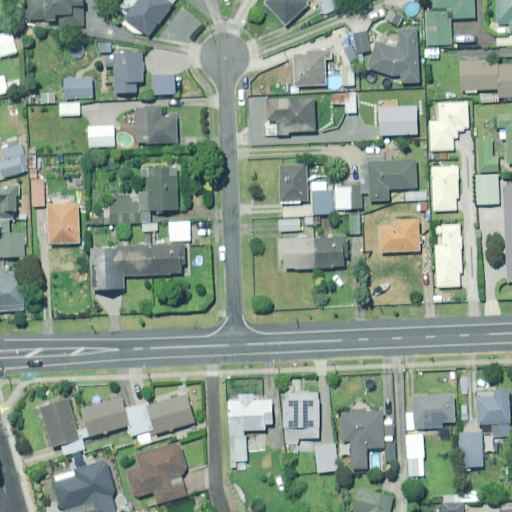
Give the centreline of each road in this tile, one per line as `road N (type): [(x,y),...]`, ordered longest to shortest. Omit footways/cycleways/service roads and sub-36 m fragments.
road 1 (residential): [(226,57),(238,344)]
road 2 (residential): [(238,344),(511,333)]
road 3 (residential): [(0,354),(238,344)]
road 4 (unknown): [(226,57),(376,0)]
